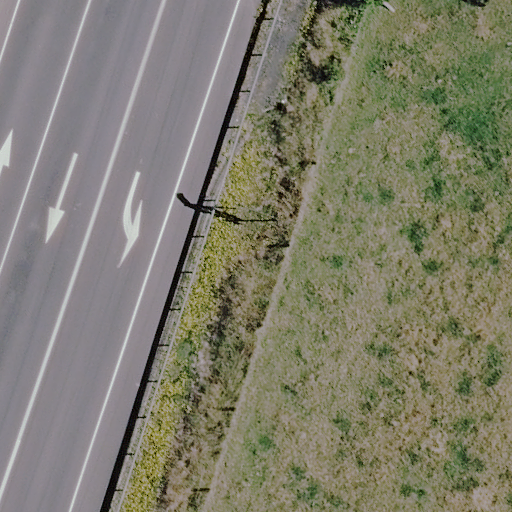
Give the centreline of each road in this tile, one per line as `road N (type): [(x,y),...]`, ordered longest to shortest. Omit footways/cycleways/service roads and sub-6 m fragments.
road 1 (primary): [(192,0),(23,511)]
road 2 (primary): [(88,0),(0,270)]
